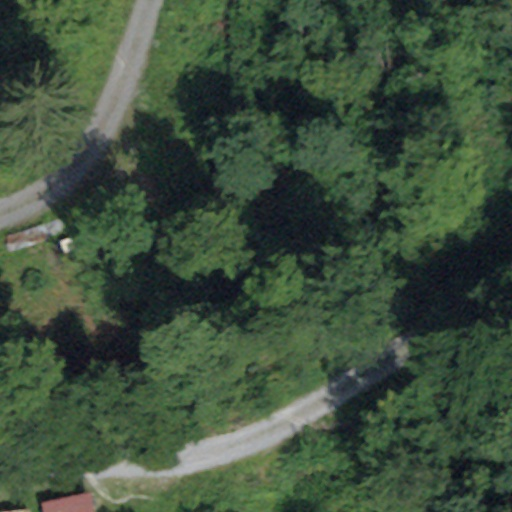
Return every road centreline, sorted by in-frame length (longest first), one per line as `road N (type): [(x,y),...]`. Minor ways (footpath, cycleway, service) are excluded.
road 1 (track): [(0,469),(170,464),(231,449),(291,423),(511,284)]
road 2 (track): [(150,0),(93,170),(44,206),(0,216)]
